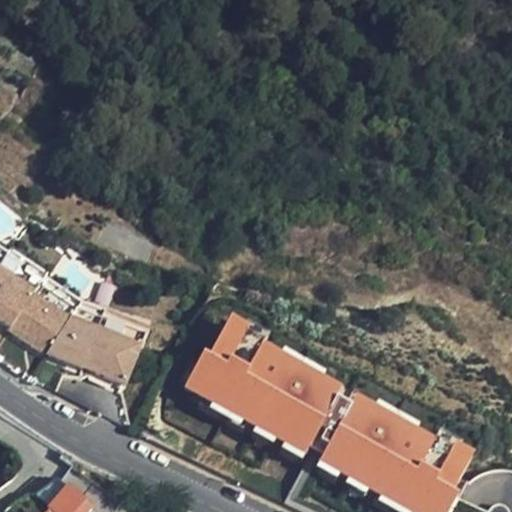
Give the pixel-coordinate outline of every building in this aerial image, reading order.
[(0,246),(0,252),(10,259),(45,284),(81,308),(151,339),(154,332),(85,303),(49,281),(14,255),(0,246)] [(0,362),(32,382),(45,363),(81,308),(45,284),(10,259),(0,252),(0,362)] [(81,308),(45,363),(89,377),(130,390),(151,339),(81,308)] [(343,404),(266,362),(269,356),(249,345),(234,337),(198,401),(254,431),(292,452),(310,463),(343,404)] [(254,338),(249,345),(269,356),(272,348),(254,338)] [(287,358),(280,370),(321,393),(327,381),(287,358)] [(0,365),(29,386),(32,382),(0,362),(0,365)] [(82,388),(45,363),(32,382),(70,405),(82,388)] [(89,377),(45,363),(82,388),(89,377)] [(193,394),(208,368),(201,364),(186,390),(193,394)] [(198,401),(214,371),(208,368),(193,394),(192,397),(198,401)] [(254,431),(211,408),(207,416),(249,439),(254,431)] [(438,448),(435,454),(358,412),(325,471),(341,480),(351,485),(370,496),(399,511),(456,511),(460,506),(454,503),(474,467),(438,448)] [(379,412),(374,421),(415,443),(419,435),(379,412)] [(282,447),(263,437),(259,445),(277,455),(282,447)] [(443,439),(438,448),(458,459),(463,451),(443,439)] [(310,463),(292,452),(287,461),(306,471),(310,463)] [(341,480),(325,471),(322,477),(338,486),(341,480)] [(51,511),(87,511),(90,509),(54,478),(34,496),(36,497),(18,511),(42,511),(47,508),(51,511)] [(462,503),(460,506),(458,511),(511,511),(511,481),(504,479),(487,481),(471,491),(462,503)] [(370,496),(351,485),(348,492),(366,502),(370,496)] [(399,511),(381,501),(377,509),(382,511),(399,511)]
